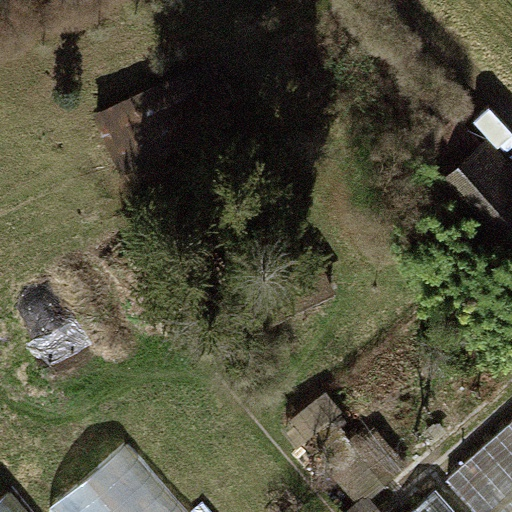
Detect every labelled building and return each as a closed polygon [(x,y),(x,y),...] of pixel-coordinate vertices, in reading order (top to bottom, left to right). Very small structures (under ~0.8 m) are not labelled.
[(225,115),(197,56),(88,108),(116,167),(225,115)] [(511,230),(511,169),(481,134),(431,177),(492,247),(511,230)] [(241,326),(328,289),(312,252),(225,289),(241,326)] [(95,262),(44,297),(92,367),(143,331),(95,262)] [(511,511),(511,423),(448,481),(476,511),(511,511)] [(184,511),(125,444),(52,507),(55,511),(184,511)] [(457,511),(439,491),(415,511),(457,511)] [(25,511),(9,494),(0,501),(0,511),(25,511)]
